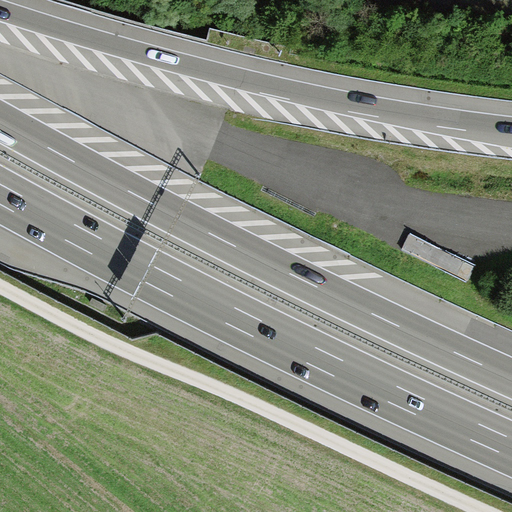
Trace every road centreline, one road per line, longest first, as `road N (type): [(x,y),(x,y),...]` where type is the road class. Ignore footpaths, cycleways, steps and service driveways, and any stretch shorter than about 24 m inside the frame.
road 1 (motorway): [(511,377),(205,231),(0,120)]
road 2 (motorway): [(0,194),(343,371),(511,448)]
road 3 (track): [(486,511),(0,286)]
road 4 (motorway): [(511,131),(277,87),(0,9)]
